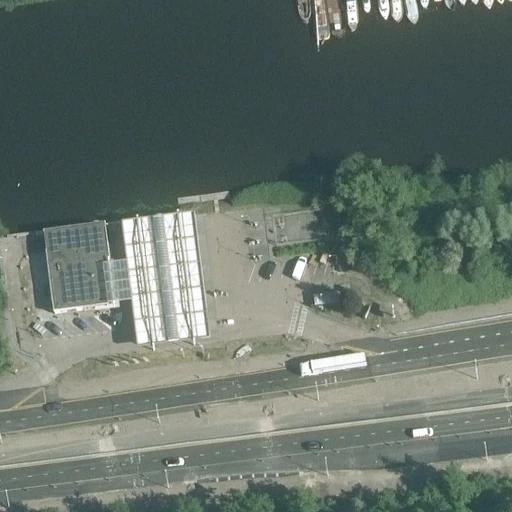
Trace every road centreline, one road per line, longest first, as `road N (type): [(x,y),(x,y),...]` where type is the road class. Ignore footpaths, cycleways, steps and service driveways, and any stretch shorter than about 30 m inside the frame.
road 1 (primary): [(0,475),(511,409)]
road 2 (primary): [(415,360),(0,416)]
